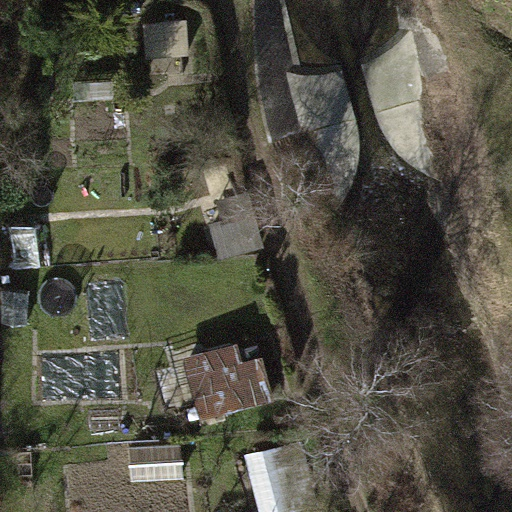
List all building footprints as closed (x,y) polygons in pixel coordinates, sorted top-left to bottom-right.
[(141,11),(140,0),(121,0),(122,13),(141,11)] [(124,95),(123,77),(73,80),(74,98),(124,95)] [(210,220),(221,257),(268,242),(250,187),(216,197),(222,216),(210,220)] [(36,265),(74,263),(72,220),(34,222),(36,265)] [(0,303),(0,326),(28,328),(30,289),(1,288),(0,303)] [(277,397),(264,350),(258,351),(257,347),(243,351),(239,337),(168,357),(181,408),(188,406),(190,416),(198,414),(199,417),(277,397)] [(0,411),(0,452),(12,451),(9,411),(0,411)] [(245,451),(261,511),(280,511),(320,502),(303,436),(245,451)] [(131,478),(185,476),(183,439),(130,441),(131,478)] [(20,478),(36,478),(34,449),(19,450),(20,478)]
